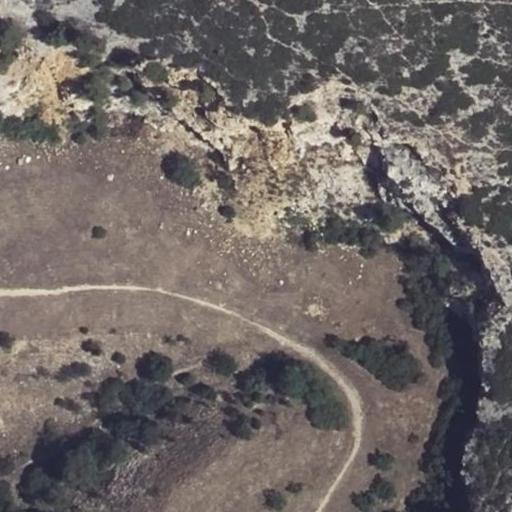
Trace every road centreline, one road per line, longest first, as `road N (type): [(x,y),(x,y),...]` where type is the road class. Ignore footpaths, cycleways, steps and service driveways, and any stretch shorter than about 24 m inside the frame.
road 1 (track): [(0,293),(163,289),(204,299),(313,358),(355,402),(357,439),(321,511)]
road 2 (track): [(0,273),(39,228),(59,227),(89,248),(89,266),(71,290)]
